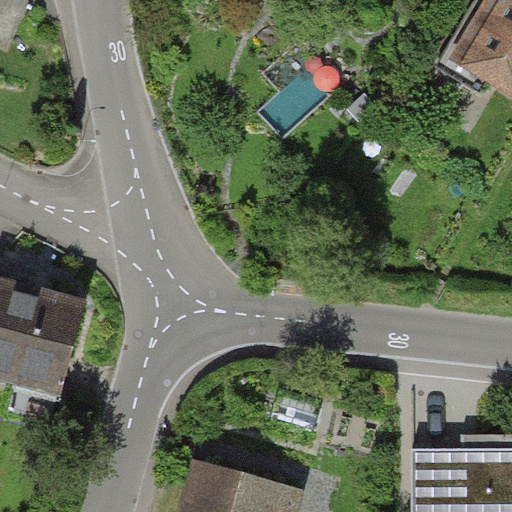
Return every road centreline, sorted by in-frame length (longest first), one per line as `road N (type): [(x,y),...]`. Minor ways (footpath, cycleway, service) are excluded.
road 1 (residential): [(156,268),(248,316),(511,344)]
road 2 (residential): [(156,268),(103,0)]
road 3 (residential): [(156,268),(149,361),(109,511)]
road 4 (residential): [(156,268),(0,185)]
